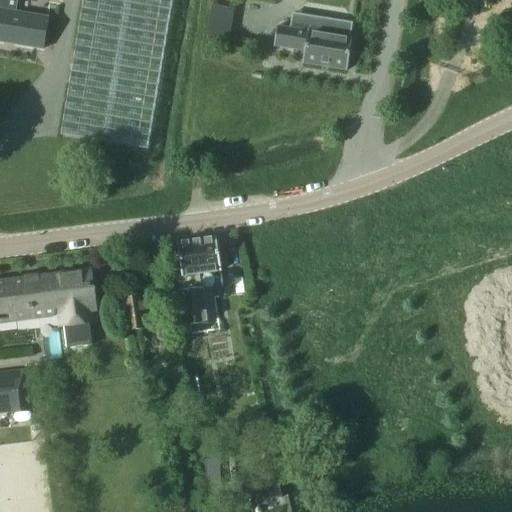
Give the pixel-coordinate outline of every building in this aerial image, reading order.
[(0,0),(0,42),(43,49),(48,19),(15,14),(17,0),(0,0)] [(172,0),(82,0),(60,136),(147,150),(172,0)] [(277,27),(274,47),(304,52),(302,64),(346,71),(351,39),(349,39),(351,24),(291,14),(289,29),(277,27)] [(201,289),(199,275),(221,271),(216,239),(176,245),(181,277),(185,277),(187,291),(178,293),(184,329),(207,325),(202,289),(201,289)] [(92,346),(87,310),(93,309),(89,273),(81,274),(80,271),(59,274),(59,277),(38,280),(39,283),(26,285),(26,282),(0,284),(0,321),(62,313),(66,349),(92,346)] [(155,328),(152,296),(119,300),(121,320),(123,320),(124,332),(155,328)] [(0,414),(29,411),(24,371),(0,373),(0,414)] [(194,400),(190,380),(178,382),(182,402),(194,400)]
